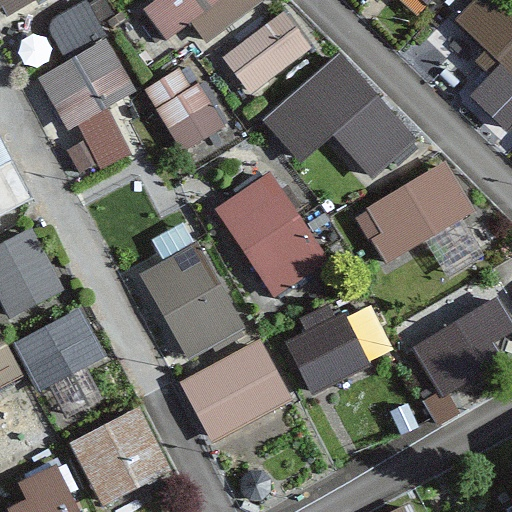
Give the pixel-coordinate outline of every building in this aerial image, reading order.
[(0,0),(0,23),(45,0),(0,0)] [(267,11),(258,0),(166,0),(147,14),(168,49),(194,32),(207,52),(267,11)] [(363,0),(376,10),(384,0),(363,0)] [(511,22),(489,0),(474,0),(456,19),(511,74),(511,22)] [(92,10),(51,31),(71,69),(41,85),(69,137),(139,100),(92,10)] [(318,67),(289,22),(231,59),(260,104),(318,67)] [(416,143),(343,54),(262,120),(298,163),(334,134),(371,179),(416,143)] [(221,134),(183,73),(143,98),(182,159),(221,134)] [(477,222),(449,173),(356,223),(387,280),(466,237),(476,257),(503,243),(493,217),(477,222)] [(329,273),(271,182),(223,212),(279,305),(329,273)] [(0,185),(0,206),(9,202),(0,185)] [(67,295),(32,230),(0,247),(0,309),(9,326),(67,295)] [(248,336),(200,247),(141,278),(189,367),(248,336)] [(511,313),(502,296),(420,342),(457,408),(509,380),(493,350),(511,339),(511,313)] [(82,315),(19,350),(43,395),(107,360),(82,315)] [(345,322),(299,342),(325,400),(371,379),(345,322)] [(0,336),(0,393),(19,386),(0,336)] [(265,350),(189,385),(221,454),(297,418),(265,350)] [(141,412),(69,450),(101,511),(118,511),(177,481),(141,412)] [(0,474),(53,449),(36,414),(0,431),(0,474)] [(76,511),(58,472),(17,492),(26,511),(25,511),(76,511)]
